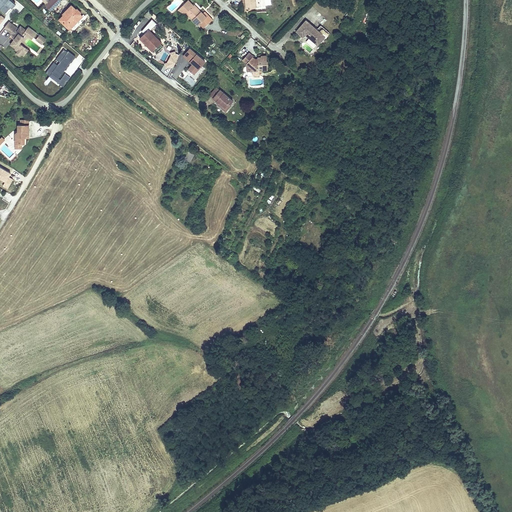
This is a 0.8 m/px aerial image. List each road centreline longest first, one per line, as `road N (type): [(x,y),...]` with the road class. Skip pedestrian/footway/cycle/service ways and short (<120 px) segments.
road 1 (residential): [(0,62),(32,98),(57,104),(147,0)]
road 2 (track): [(0,394),(153,338)]
road 3 (unknown): [(113,39),(188,98),(212,102)]
